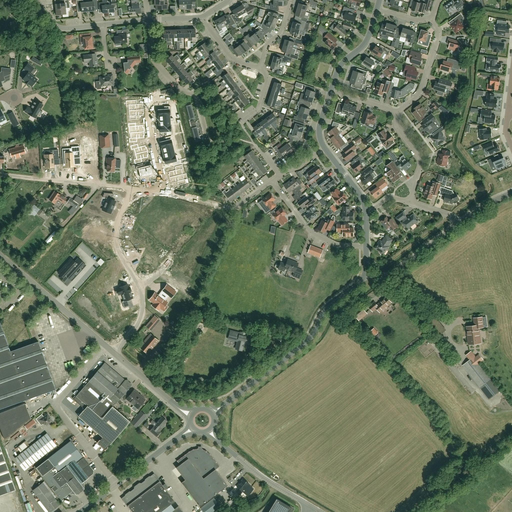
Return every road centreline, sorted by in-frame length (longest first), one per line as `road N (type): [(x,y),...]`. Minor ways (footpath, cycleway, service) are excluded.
road 1 (unclassified): [(211,414),(304,343),(364,275)]
road 2 (unclassified): [(116,485),(57,409),(105,346)]
road 3 (tertiary): [(105,346),(0,255)]
road 4 (residential): [(131,189),(0,175)]
road 5 (tertiary): [(309,506),(209,430)]
road 6 (residential): [(365,246),(318,237),(271,181)]
